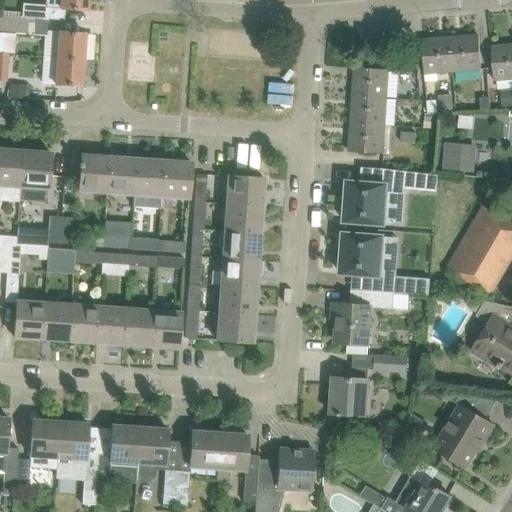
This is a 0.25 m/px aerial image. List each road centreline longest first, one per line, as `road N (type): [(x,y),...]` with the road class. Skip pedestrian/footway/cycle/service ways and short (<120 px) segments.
road 1 (residential): [(0,373),(274,389),(288,365),(305,132)]
road 2 (residential): [(305,132),(109,120)]
road 3 (residential): [(313,11),(117,2)]
road 4 (residential): [(471,0),(313,11)]
road 5 (residential): [(305,132),(313,11)]
